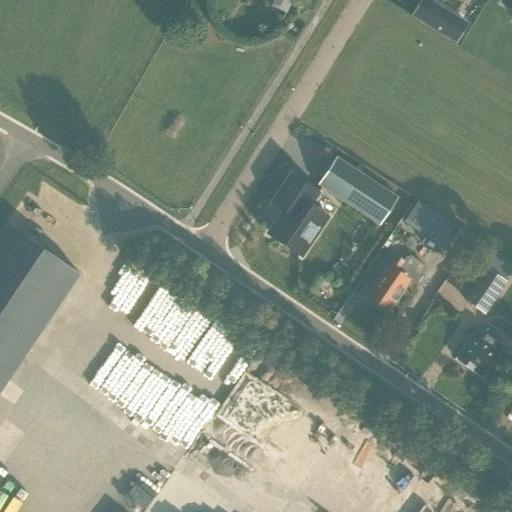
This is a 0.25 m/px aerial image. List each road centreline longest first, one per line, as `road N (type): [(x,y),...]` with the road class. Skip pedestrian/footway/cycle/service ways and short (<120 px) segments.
road 1 (tertiary): [(511,459),(203,250)]
road 2 (residential): [(203,250),(362,0)]
road 3 (tertiary): [(203,250),(26,138)]
